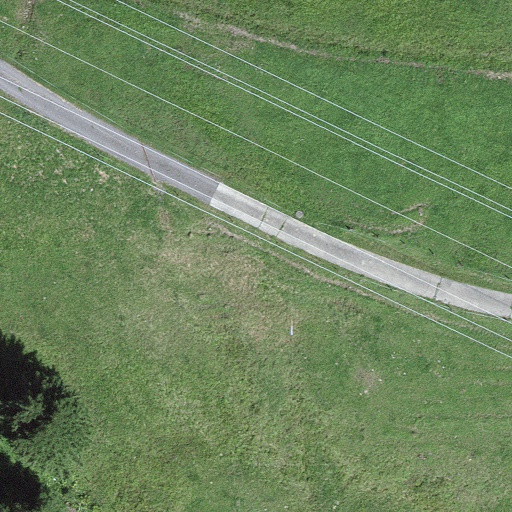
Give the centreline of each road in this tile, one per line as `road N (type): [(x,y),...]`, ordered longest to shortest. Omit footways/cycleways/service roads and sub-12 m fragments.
road 1 (track): [(0,72),(103,135),(395,274),(511,303)]
road 2 (track): [(192,0),(511,53)]
